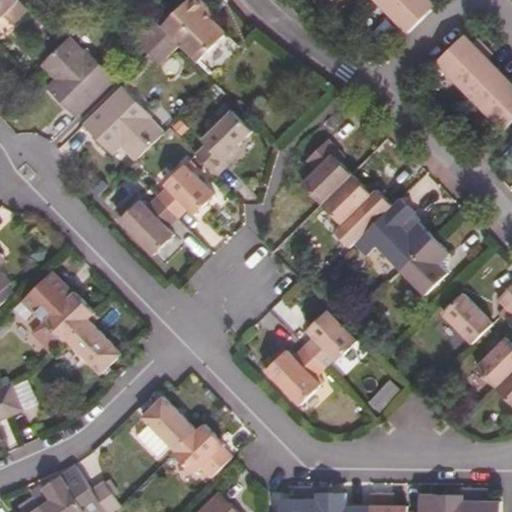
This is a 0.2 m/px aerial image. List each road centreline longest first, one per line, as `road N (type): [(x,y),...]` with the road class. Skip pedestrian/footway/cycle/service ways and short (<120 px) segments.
road 1 (residential): [(511,458),(459,466),(320,461),(300,451),(189,335)]
road 2 (residential): [(189,335),(91,436),(0,480)]
road 3 (residential): [(189,335),(47,194)]
road 4 (residential): [(368,86),(511,221)]
road 5 (unknown): [(189,335),(229,287),(265,214)]
road 6 (residential): [(256,0),(368,86)]
road 7 (residential): [(368,86),(457,0)]
